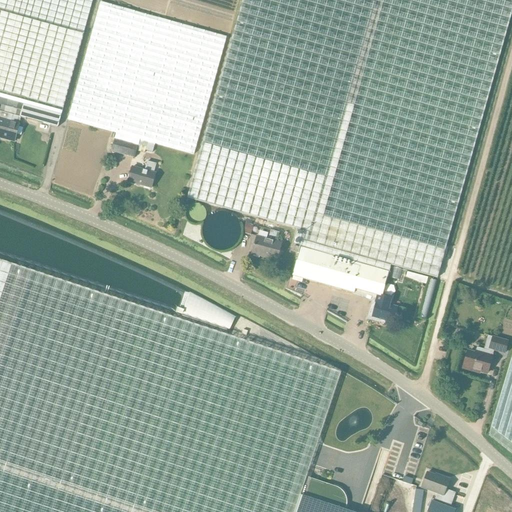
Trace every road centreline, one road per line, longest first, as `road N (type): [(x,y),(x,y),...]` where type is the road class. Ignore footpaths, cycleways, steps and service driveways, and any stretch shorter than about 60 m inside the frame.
road 1 (tertiary): [(418,394),(347,344),(165,243),(0,182)]
road 2 (unclassified): [(418,394),(511,64)]
road 3 (tertiary): [(511,471),(418,394)]
